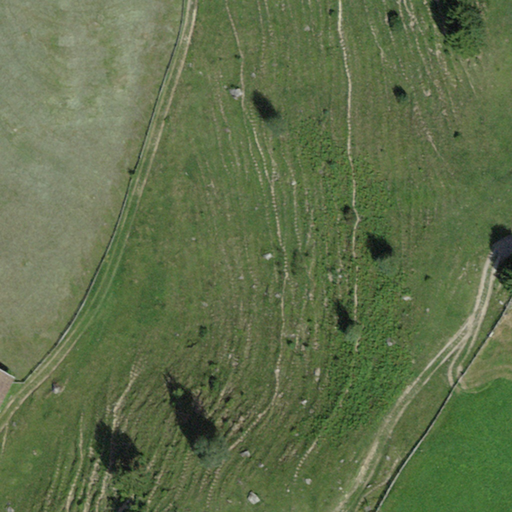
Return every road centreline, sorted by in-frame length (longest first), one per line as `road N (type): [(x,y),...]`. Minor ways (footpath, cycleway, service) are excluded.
road 1 (track): [(0,434),(83,332),(118,260),(193,0)]
road 2 (track): [(341,511),(398,414),(472,322),(499,250),(511,240)]
